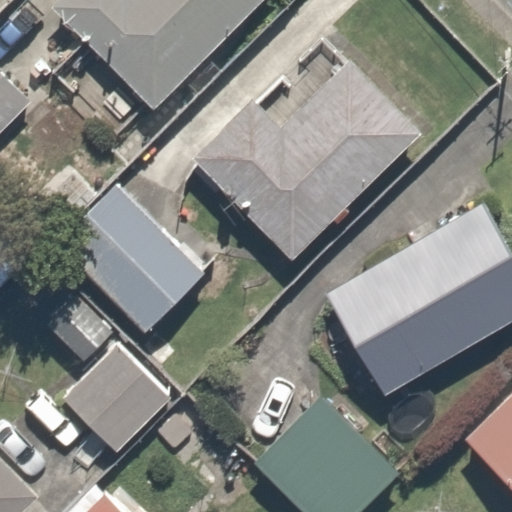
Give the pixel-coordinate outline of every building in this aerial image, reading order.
[(46,0),(148,101),(249,0),(46,0)] [(276,117),(253,92),(191,152),(283,246),(416,116),(348,47),(276,117)] [(0,65),(0,122),(28,97),(0,65)] [(119,179),(57,241),(137,322),(199,261),(119,179)] [(511,235),(489,196),(325,293),(378,382),(511,303),(511,235)] [(76,288),(42,321),(77,357),(111,323),(76,288)] [(109,334),(56,388),(106,436),(158,381),(109,334)] [(511,381),(465,436),(511,476),(511,381)] [(322,385),(253,454),(311,511),(343,511),(397,459),(322,385)] [(0,511),(17,511),(34,497),(0,459),(0,511)] [(138,511),(95,473),(59,511),(138,511)]
